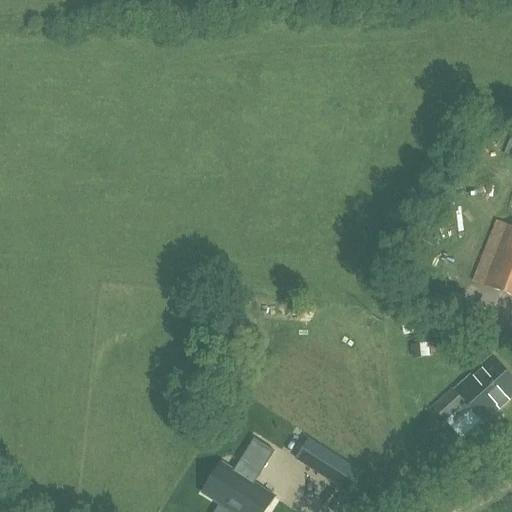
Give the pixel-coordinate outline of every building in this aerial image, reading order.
[(493,220),(470,281),(482,286),(511,296),(511,226),(506,224),(493,220)] [(422,334),(422,314),(409,314),(409,334),(422,334)] [(454,389),(434,407),(433,408),(447,423),(468,404),(484,422),(511,397),(511,377),(493,356),(455,390),(454,389)] [(417,431),(430,446),(456,476),(471,463),(445,433),(443,434),(430,419),(417,431)] [(224,438),(200,462),(242,505),(267,481),(251,465),(260,455),(243,438),(233,448),(224,438)] [(309,440),(297,460),(348,492),(360,472),(309,440)]
